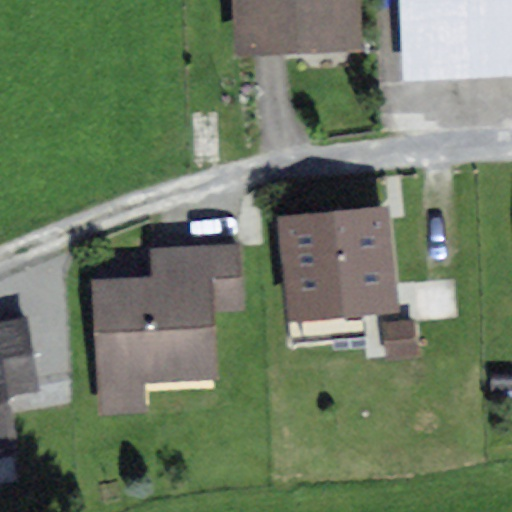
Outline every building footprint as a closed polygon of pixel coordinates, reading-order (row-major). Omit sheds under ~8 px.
[(237,0),(241,61),(368,54),(365,0),(237,0)] [(511,80),(511,0),(400,0),(405,86),(511,80)] [(288,220),(295,322),(399,315),(392,213),(288,220)] [(144,420),(144,389),(208,388),(208,325),(242,325),(241,253),(149,254),(149,283),(94,283),(95,420),(144,420)] [(0,461),(17,459),(7,402),(40,397),(28,326),(0,331),(0,461)]
